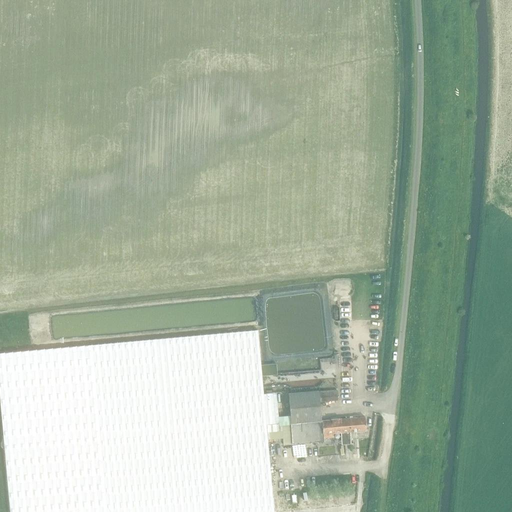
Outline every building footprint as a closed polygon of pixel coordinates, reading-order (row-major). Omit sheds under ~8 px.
[(322,438),(321,421),(318,391),(288,393),(290,416),(278,417),(276,393),(263,394),(257,330),(0,353),(0,405),(9,511),(273,511),(266,432),(290,430),(292,444),(323,442),(323,438),(322,438)] [(266,374),(294,372),(294,365),(279,367),(279,366),(266,368),(266,374)] [(319,392),(320,402),(338,400),(337,390),(319,392)] [(322,438),(323,438),(333,437),(333,433),(340,433),(341,445),(350,444),(349,432),(366,430),(365,417),(321,421),(322,438)] [(283,509),(307,506),(305,496),(289,498),(288,492),(281,493),(283,509)]
